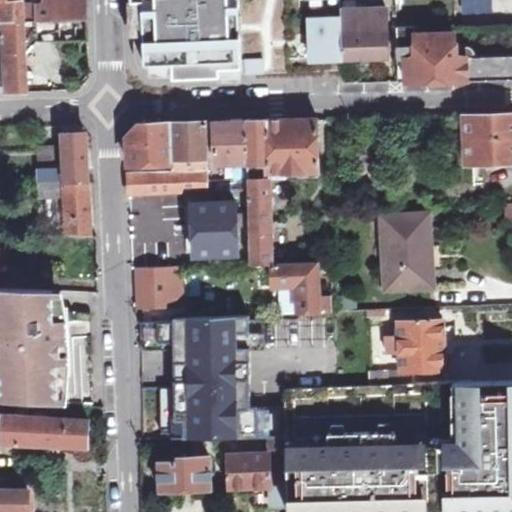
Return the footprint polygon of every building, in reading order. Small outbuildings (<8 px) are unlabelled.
[(0,0),(0,22),(4,22),(7,91),(29,91),(26,42),(88,40),(86,0),(43,0),(43,3),(22,4),(21,0),(0,0)] [(132,0),(135,52),(137,62),(143,70),(151,76),(161,77),(343,71),(343,61),(342,14),(341,0),(132,0)] [(460,0),(461,13),(491,12),(490,0),(460,0)] [(342,14),(343,61),(387,59),(387,34),(396,33),(398,81),(511,78),(511,55),(455,57),(455,35),(416,35),(416,26),(396,26),(396,13),(342,14)] [(467,161),(474,161),(511,160),(511,112),(466,114),(467,161)] [(251,264),(273,263),(270,184),(270,178),(318,176),(316,119),(215,122),(217,162),(249,162),(249,179),(209,180),(207,122),(139,124),(133,130),(127,135),(127,164),(172,163),(172,171),(128,171),(128,196),(250,193),(251,264)] [(65,170),(39,171),(39,182),(40,201),(59,201),(60,206),(67,206),(68,236),(90,236),(87,133),(64,133),(64,145),(65,170)] [(65,170),(64,145),(39,145),(39,171),(65,170)] [(193,202),(193,205),(185,205),(186,253),(194,253),(194,254),(236,254),(237,226),(242,226),(242,213),(236,213),(236,202),(193,202)] [(422,246),(430,246),(429,208),(384,211),(385,286),(431,285),(430,260),(422,260),(422,246)] [(422,260),(430,260),(430,246),(422,246),(422,260)] [(331,261),(273,263),(273,284),(282,284),(297,284),(298,311),(333,309),(333,300),(324,301),(324,305),(319,305),(318,273),(332,273),(331,261)] [(168,267),(168,286),(177,286),(177,266),(168,267)] [(168,286),(168,267),(134,268),(135,305),(168,304),(168,286)] [(297,284),(282,284),(283,311),(298,311),(297,284)] [(0,398),(3,398),(60,401),(56,337),(54,337),(54,331),(53,322),(47,322),(46,289),(0,287),(0,398)] [(367,318),(386,317),(386,307),(367,308),(367,318)] [(174,425),(175,437),(225,437),(287,437),(286,408),(254,410),(254,349),(269,349),(269,321),(254,321),(254,313),(179,315),(179,321),(146,321),(146,350),(179,350),(179,380),(179,387),(174,387),(163,387),(164,425),(174,425)] [(341,320),(269,321),(269,349),(341,349),(341,320)] [(444,322),(400,323),(400,337),(386,337),(386,355),(402,354),(401,370),(370,371),(371,386),(437,383),(446,383),(445,354),(455,354),(454,329),(444,329),(444,322)] [(511,511),(511,380),(446,383),(437,383),(439,511),(511,511)] [(286,408),(287,437),(289,500),(289,511),(439,511),(437,383),(371,386),(285,389),(286,408)] [(32,416),(2,414),(0,442),(87,447),(89,419),(39,416),(38,411),(32,411),(32,416)] [(287,437),(225,437),(227,485),(271,485),(271,500),(289,500),(287,437)] [(179,455),(179,459),(159,460),(159,487),(162,487),(162,499),(192,498),(191,486),(210,486),(209,455),(179,455)] [(0,478),(0,511),(26,511),(28,478),(0,478)]
